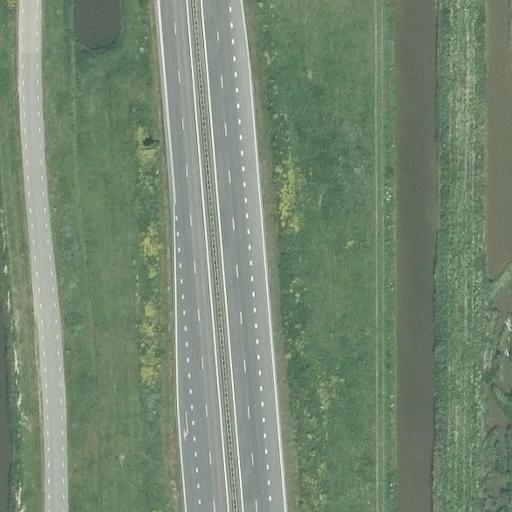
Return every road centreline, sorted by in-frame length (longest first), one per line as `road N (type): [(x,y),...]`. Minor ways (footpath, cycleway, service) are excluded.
road 1 (trunk): [(172,0),(214,511)]
road 2 (trunk): [(256,511),(215,0)]
road 3 (unclassified): [(30,0),(57,511)]
road 4 (track): [(378,511),(377,0)]
